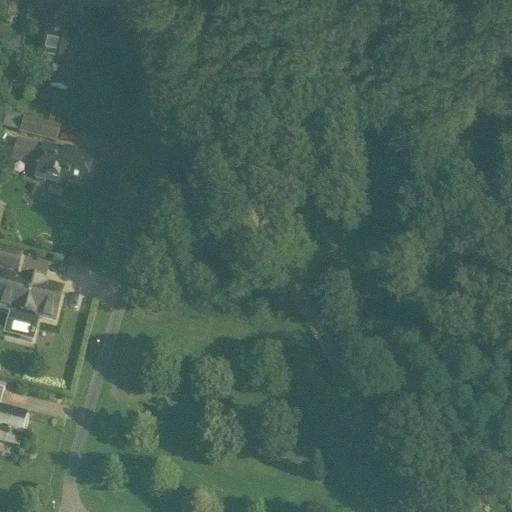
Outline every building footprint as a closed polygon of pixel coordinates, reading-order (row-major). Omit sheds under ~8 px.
[(71,0),(35,0),(35,4),(46,4),(46,7),(71,8),(71,0)] [(65,91),(80,34),(73,33),(76,20),(50,13),(35,71),(51,75),(49,87),(65,91)] [(0,71),(11,74),(20,40),(0,35),(0,71)] [(0,81),(10,84),(12,76),(0,72),(0,81)] [(22,121),(15,119),(12,131),(19,133),(18,135),(55,144),(59,128),(23,119),(22,121)] [(43,147),(16,141),(11,161),(37,168),(34,179),(64,187),(66,181),(83,185),(90,159),(73,155),(74,151),(65,149),(64,152),(43,147)] [(16,253),(0,249),(0,307),(9,310),(7,319),(34,326),(36,317),(51,321),(59,290),(10,277),(16,253)] [(24,430),(27,419),(0,411),(0,444),(17,449),(22,429),(24,430)]
